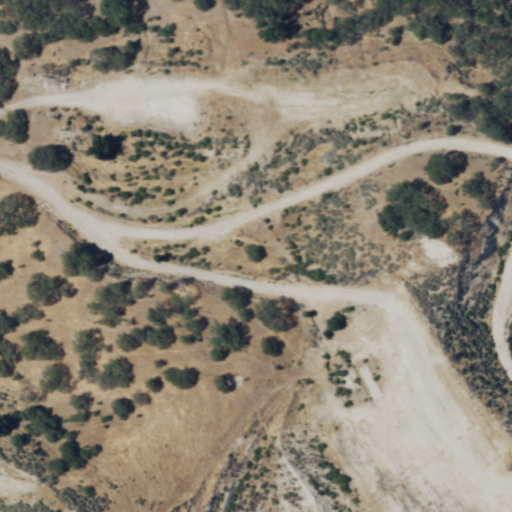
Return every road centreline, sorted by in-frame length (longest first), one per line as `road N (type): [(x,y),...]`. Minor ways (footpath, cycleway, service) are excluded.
road 1 (track): [(511,470),(426,480),(347,454),(347,396),(499,259),(500,216),(447,169),(352,190),(153,285),(85,280),(37,260)]
road 2 (track): [(161,193),(37,260),(0,244)]
